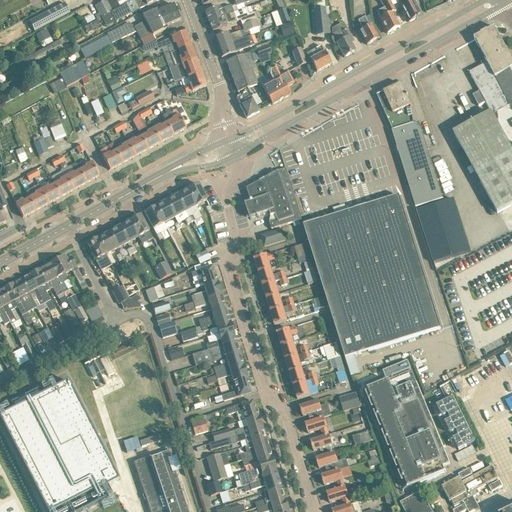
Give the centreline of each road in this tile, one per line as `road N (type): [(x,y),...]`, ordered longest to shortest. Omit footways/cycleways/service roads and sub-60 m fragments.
road 1 (residential): [(313,511),(227,264),(236,239),(226,194),(234,156)]
road 2 (secondary): [(234,156),(500,5)]
road 3 (secondary): [(483,0),(228,139)]
road 4 (unknown): [(397,178),(447,333),(356,360)]
road 5 (secondary): [(0,263),(167,172)]
road 6 (tertiary): [(228,139),(185,0)]
